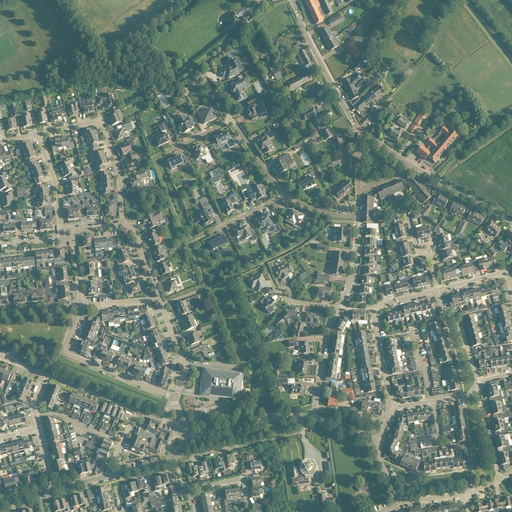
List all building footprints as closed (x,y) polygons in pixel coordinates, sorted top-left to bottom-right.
[(323,22),(312,0),(304,0),(316,25),(323,22)] [(320,0),(328,15),(333,13),(326,0),(320,0)] [(241,8),(244,15),(256,9),(252,3),(241,8)] [(331,26),(343,20),(340,14),(328,21),(331,26)] [(334,39),(330,33),(328,28),(320,33),(326,43),(334,39)] [(334,39),(326,43),(331,51),(340,46),(338,41),(335,42),(334,39)] [(358,49),(363,53),(369,47),(368,47),(370,44),(366,41),(364,43),(358,49)] [(345,47),(354,58),(361,53),(352,42),(345,47)] [(261,59),(269,54),(263,46),(256,51),(261,59)] [(230,56),(241,51),(239,47),(231,51),(232,52),(229,53),(230,56)] [(305,68),(305,69),(306,69),(307,69),(308,69),(309,68),(309,69),(313,67),(304,50),(299,53),(297,54),(304,68),(305,68)] [(231,69),(225,71),(225,70),(220,72),(223,78),(227,76),(229,79),(242,72),(241,71),(242,71),(243,70),(243,69),(242,68),(241,67),(240,67),(239,68),(237,64),(238,63),(239,62),(239,61),(238,60),(238,59),(236,59),(236,60),(235,59),(233,60),(232,59),(231,60),(232,60),(228,62),(231,69)] [(390,68),(382,60),(377,65),(385,73),(390,68)] [(358,70),(365,65),(363,63),(360,61),(353,69),(356,72),(358,70)] [(283,66),(287,74),(291,71),(287,64),(283,66)] [(276,66),(270,69),(272,72),(276,80),(277,81),(283,78),(282,76),(278,69),(276,66)] [(286,84),(289,92),(290,92),(313,80),(309,72),(298,78),(297,75),(292,77),(294,80),(286,84)] [(353,87),(356,84),(360,81),(358,78),(350,82),(349,79),(343,82),(347,90),(353,87)] [(232,91),(232,92),(232,93),(233,93),(234,93),(238,101),(245,98),(243,94),(243,93),(244,93),(244,92),(245,92),(245,91),(245,90),(245,89),(245,88),(249,86),(246,79),(231,87),(233,90),(232,90),(232,91)] [(356,84),(358,87),(359,88),(365,83),(362,79),(360,81),(356,84)] [(367,91),(365,93),(372,102),(373,102),(372,101),(374,100),(375,100),(385,92),(379,86),(369,94),(367,91)] [(353,87),(347,90),(352,101),(359,97),(353,87)] [(275,88),(271,90),(274,98),(279,95),(275,88)] [(359,113),(372,102),(365,93),(362,96),(364,99),(361,101),(360,100),(358,101),(357,101),(353,104),(359,113)] [(104,96),(104,97),(98,98),(99,105),(106,103),(107,107),(115,105),(113,94),(104,96)] [(52,112),(54,121),(58,120),(58,121),(61,120),(63,119),(62,116),(63,116),(63,115),(66,115),(64,106),(62,99),(59,100),(61,106),(57,107),(58,111),(52,112)] [(84,110),(85,114),(89,113),(88,112),(94,111),(93,103),(88,104),(88,100),(83,101),(84,104),(80,105),(81,111),(84,110)] [(74,106),(67,107),(70,118),(77,116),(76,112),(79,111),(77,102),(74,103),(74,106)] [(13,120),(7,121),(7,125),(8,131),(17,129),(16,126),(17,125),(15,119),(15,117),(18,116),(16,107),(15,103),(11,104),(11,108),(13,115),(12,115),(12,118),(13,120)] [(268,115),(266,112),(262,103),(255,106),(255,105),(247,109),(248,112),(248,113),(249,113),(248,114),(249,117),(250,116),(250,117),(252,121),(260,117),(261,119),(268,115)] [(197,110),(204,125),(216,119),(211,109),(204,113),(202,107),(197,110)] [(283,114),(285,118),(287,117),(288,117),(293,114),(291,112),(292,112),(290,108),(284,111),(285,112),(283,114)] [(304,120),(316,114),(314,108),(307,112),(305,108),(299,111),(304,120)] [(41,114),(37,115),(39,124),(46,123),(45,121),(47,120),(45,110),(40,111),(41,114)] [(112,117),(109,118),(109,119),(110,119),(112,126),(121,122),(124,121),(121,115),(119,110),(111,113),(112,117)] [(413,122),(419,127),(428,115),(422,110),(413,122)] [(318,126),(320,131),(324,128),(322,124),(333,118),(329,111),(314,119),(318,126)] [(25,118),(21,119),(23,128),(32,126),(30,114),(24,115),(25,118)] [(191,128),(193,126),(189,117),(186,119),(185,117),(184,118),(184,116),(183,116),(181,116),(179,117),(178,118),(178,119),(178,120),(178,121),(178,123),(176,124),(180,133),(183,132),(184,133),(186,132),(189,130),(189,131),(191,130),(191,128)] [(397,123),(405,128),(410,122),(402,116),(397,123)] [(123,128),(119,130),(114,132),(117,140),(126,137),(125,133),(133,130),(130,122),(121,125),(123,128)] [(155,139),(158,147),(169,142),(167,137),(170,135),(164,123),(157,126),(161,136),(155,139)] [(408,130),(413,133),(418,127),(413,124),(408,130)] [(430,139),(426,144),(430,146),(427,149),(432,154),(428,158),(434,162),(434,163),(444,151),(446,152),(448,150),(447,148),(458,135),(451,130),(451,129),(450,130),(445,125),(444,127),(440,131),(440,132),(433,141),(430,139)] [(87,138),(88,141),(97,137),(98,137),(96,131),(92,132),(90,129),(83,132),(85,138),(87,138)] [(321,133),(326,141),(333,137),(329,129),(321,133)] [(390,135),(397,140),(401,134),(403,131),(399,129),(397,132),(394,129),(390,135)] [(270,146),(271,145),(268,140),(277,135),(275,130),(270,133),(271,135),(263,139),(263,140),(259,142),(262,150),(263,149),(266,154),(272,151),(270,146)] [(230,139),(227,132),(215,138),(217,143),(213,145),(215,150),(220,148),(219,146),(226,143),(229,149),(236,146),(231,138),(230,139)] [(68,137),(61,138),(63,148),(68,147),(69,149),(74,148),(72,140),(72,141),(69,142),(68,137)] [(97,137),(88,141),(89,144),(88,144),(90,151),(98,148),(96,144),(99,143),(97,137)] [(125,145),(120,147),(123,155),(132,151),(132,152),(137,150),(133,141),(136,140),(134,137),(126,140),(128,143),(127,144),(125,145)] [(63,148),(61,138),(54,140),(55,144),(51,145),(53,153),(59,151),(58,149),(63,148)] [(306,145),(308,149),(317,144),(315,140),(306,145)] [(334,142),(337,152),(344,150),(341,140),(334,142)] [(21,155),(25,153),(34,150),(31,143),(28,145),(27,142),(19,145),(21,149),(20,149),(21,155)] [(202,159),(204,160),(205,159),(207,164),(213,161),(209,152),(205,154),(201,146),(198,148),(198,147),(197,147),(196,147),(194,148),(194,149),(193,149),(196,156),(195,157),(195,158),(196,160),(197,160),(201,158),(202,159)] [(422,146),(416,153),(425,160),(428,157),(431,154),(426,150),(422,146)] [(3,150),(0,151),(0,161),(4,160),(5,163),(12,161),(8,152),(5,153),(3,150)] [(34,150),(25,153),(21,155),(24,159),(25,159),(27,164),(34,161),(33,158),(37,157),(34,150)] [(95,159),(96,162),(105,158),(103,152),(97,154),(96,151),(98,150),(89,153),(90,157),(92,157),(93,160),(95,159)] [(128,162),(126,163),(129,171),(132,170),(133,170),(134,170),(135,170),(138,169),(135,160),(139,158),(138,154),(128,158),(129,159),(129,161),(128,162)] [(285,166),(292,162),(288,155),(279,159),(280,163),(276,165),(280,174),(288,171),(285,166)] [(168,163),(169,165),(172,170),(176,168),(176,167),(176,166),(176,167),(175,166),(179,164),(179,165),(183,163),(184,165),(187,164),(184,159),(182,160),(180,156),(167,162),(168,163)] [(341,163),(341,161),(346,159),(346,156),(340,158),(340,159),(331,161),(333,166),(341,163)] [(105,158),(96,162),(98,167),(95,169),(96,173),(105,169),(104,166),(108,164),(105,158)] [(61,171),(62,172),(71,168),(70,165),(73,164),(70,159),(63,162),(64,165),(59,167),(60,168),(61,171)] [(33,171),(34,174),(42,171),(40,165),(36,167),(35,166),(36,165),(35,162),(30,164),(28,165),(31,172),(33,171)] [(69,180),(69,179),(79,177),(87,175),(85,170),(76,174),(76,173),(72,171),(71,168),(62,172),(64,178),(67,176),(69,180)] [(146,171),(133,175),(134,178),(129,180),(132,189),(136,187),(136,188),(138,188),(141,187),(141,186),(144,185),(142,179),(148,177),(147,177),(150,176),(148,170),(146,170),(146,171)] [(42,171),(34,174),(35,178),(33,178),(36,185),(43,183),(42,179),(41,180),(40,179),(45,177),(42,171)] [(103,180),(103,184),(112,183),(111,177),(109,177),(108,176),(108,172),(101,173),(101,180),(103,180)] [(312,178),(315,177),(312,172),(305,176),(307,181),(298,185),(301,192),(306,190),(306,191),(307,190),(311,187),(312,188),(313,188),(312,187),(316,186),(312,178)] [(214,182),(215,184),(221,181),(220,179),(222,178),(220,175),(210,180),(211,183),(214,182)] [(66,184),(66,190),(76,189),(76,186),(79,185),(79,177),(69,179),(69,180),(71,179),(72,183),(66,184)] [(406,185),(410,190),(419,183),(414,177),(406,185)] [(400,180),(394,183),(399,193),(405,190),(400,180)] [(347,181),(341,187),(346,193),(353,188),(347,181)] [(7,182),(0,184),(0,191),(5,189),(6,192),(12,190),(10,184),(8,185),(7,182)] [(112,183),(103,184),(104,187),(102,188),(103,195),(110,194),(109,190),(110,189),(113,189),(113,183),(112,183)] [(394,183),(388,186),(393,196),(399,193),(394,183)] [(410,190),(415,195),(423,188),(419,183),(410,190)] [(257,187),(258,188),(253,190),(253,191),(249,193),(248,194),(246,190),(242,192),(246,200),(250,198),(250,197),(251,197),(253,201),(257,199),(258,200),(262,198),(262,199),(265,197),(266,196),(264,193),(265,192),(264,189),(263,189),(261,186),(260,185),(257,187)] [(40,194),(40,197),(49,196),(49,189),(45,190),(45,186),(36,187),(37,194),(40,194)] [(388,186),(383,188),(387,198),(393,196),(388,186)] [(346,193),(341,187),(334,192),(340,199),(346,193)] [(387,198),(383,188),(377,191),(377,193),(374,194),(375,198),(379,196),(381,201),(387,198)] [(415,195),(420,200),(428,193),(423,188),(415,195)] [(76,189),(66,190),(67,196),(72,195),(73,198),(80,198),(80,191),(76,192),(76,189)] [(226,203),(221,205),(223,210),(225,209),(228,215),(231,213),(231,212),(234,211),(233,208),(232,205),(236,203),(240,201),(235,192),(229,195),(230,198),(226,200),(225,200),(226,203)] [(428,193),(420,200),(423,204),(428,200),(430,201),(432,199),(428,193)] [(13,202),(12,194),(5,194),(5,198),(1,199),(2,200),(3,200),(3,207),(12,207),(12,202),(13,202)] [(49,196),(40,197),(40,202),(38,202),(38,208),(46,207),(45,207),(45,204),(50,203),(49,196)] [(432,203),(435,205),(436,204),(444,209),(449,200),(440,196),(438,199),(435,198),(432,203)] [(109,206),(105,207),(106,216),(114,216),(113,214),(113,209),(117,209),(116,202),(109,203),(109,206)] [(450,211),(462,217),(466,209),(454,203),(450,211)] [(95,208),(93,209),(93,218),(97,217),(97,216),(99,216),(99,214),(102,213),(101,204),(98,204),(95,204),(95,208)] [(77,210),(73,210),(74,219),(81,219),(80,215),(84,215),(83,205),(77,205),(77,206),(77,210)] [(87,205),(83,205),(84,215),(87,215),(87,217),(89,217),(90,218),(93,218),(93,209),(89,209),(87,205)] [(199,215),(200,216),(196,218),(198,223),(202,221),(204,226),(205,225),(206,225),(206,226),(214,222),(211,216),(214,214),(210,206),(205,209),(206,212),(199,215)] [(74,219),(73,210),(70,210),(69,207),(63,207),(64,217),(68,216),(68,220),(74,219)] [(421,214),(425,218),(429,212),(425,208),(421,214)] [(304,217),(300,215),(296,212),(296,213),(292,211),(288,219),(287,218),(287,220),(286,222),(294,226),(296,223),(300,225),(301,223),(302,222),(301,222),(304,217)] [(155,221),(162,218),(160,212),(153,215),(145,218),(141,220),(143,224),(143,225),(147,224),(149,229),(158,226),(155,221)] [(467,220),(476,224),(476,223),(480,225),(483,217),(475,213),(474,214),(471,213),(467,220)] [(274,226),(272,223),(271,223),(269,219),(270,219),(269,217),(270,217),(268,214),(265,215),(266,217),(260,219),(259,219),(257,220),(257,221),(256,221),(260,229),(264,227),(266,231),(269,229),(271,232),(275,230),(277,233),(281,231),(277,224),(274,226)] [(50,221),(46,221),(47,230),(53,230),(53,226),(56,226),(55,216),(49,217),(50,221)] [(36,225),(35,218),(32,218),(26,219),(27,223),(28,232),(32,232),(31,230),(33,230),(33,228),(36,228),(36,225)] [(35,218),(36,225),(36,228),(40,227),(40,231),(47,230),(46,221),(42,221),(42,218),(35,218)] [(21,220),(17,220),(18,227),(19,232),(22,232),(22,231),(24,231),(24,232),(28,232),(27,223),(26,219),(21,220)] [(18,227),(17,220),(9,221),(9,225),(10,234),(14,233),(14,232),(16,232),(15,227),(18,227)] [(10,234),(9,225),(9,221),(0,221),(0,225),(0,228),(3,228),(4,233),(6,233),(6,234),(10,234)] [(484,229),(487,232),(492,236),(492,235),(495,237),(501,231),(496,227),(496,226),(491,221),(484,229)] [(393,228),(395,234),(405,231),(403,225),(398,226),(397,223),(391,224),(392,228),(393,228)] [(238,229),(238,230),(234,232),(237,239),(243,235),(245,240),(251,237),(254,241),(258,239),(255,233),(251,235),(246,226),(242,228),(241,227),(238,229)] [(365,236),(370,236),(375,237),(375,236),(376,230),(378,230),(378,227),(371,226),(371,230),(365,229),(365,236)] [(428,226),(422,228),(425,237),(431,236),(428,226)] [(460,226),(455,235),(460,237),(464,228),(460,226)] [(425,237),(422,228),(416,229),(418,239),(425,237)] [(148,233),(150,236),(147,237),(151,247),(161,244),(157,234),(158,233),(157,229),(148,233)] [(337,242),(346,243),(346,238),(346,233),(346,229),(337,229),(337,230),(333,230),(333,235),(337,235),(337,242)] [(395,240),(396,243),(402,241),(402,238),(407,237),(405,231),(395,234),(397,239),(395,240)] [(437,238),(439,244),(449,242),(447,235),(437,238)] [(209,243),(212,250),(220,246),(221,249),(228,248),(229,249),(226,243),(227,242),(224,236),(209,243)] [(365,246),(368,246),(375,246),(377,246),(377,240),(379,240),(379,237),(375,236),(375,237),(370,236),(370,239),(365,239),(365,246)] [(89,250),(95,250),(94,242),(91,242),(91,237),(83,238),(84,247),(88,247),(89,250)] [(511,240),(510,238),(505,244),(501,240),(496,245),(503,252),(508,247),(511,251),(511,240)] [(113,250),(115,250),(119,243),(112,244),(112,240),(106,241),(107,251),(109,251),(109,249),(112,248),(113,250)] [(398,246),(400,252),(410,249),(408,243),(403,244),(402,241),(396,243),(397,246),(398,246)] [(446,249),(446,252),(451,251),(453,251),(453,250),(455,249),(454,247),(451,248),(449,242),(439,244),(441,251),(446,249)] [(116,260),(128,255),(127,252),(126,252),(125,250),(122,251),(119,243),(115,250),(117,254),(118,253),(120,258),(116,260)] [(155,252),(153,253),(154,256),(155,256),(157,262),(166,259),(163,251),(165,250),(163,245),(154,249),(155,252)] [(364,255),(370,256),(375,256),(377,256),(377,251),(380,250),(380,246),(377,246),(375,246),(368,246),(368,249),(365,249),(364,255)] [(487,252),(492,257),(496,253),(491,248),(489,249),(487,252)] [(54,255),(54,260),(54,263),(61,263),(60,259),(65,259),(64,249),(56,250),(57,255),(54,255)] [(401,261),(402,261),(407,260),(407,257),(411,255),(410,249),(400,252),(401,255),(400,256),(401,261)] [(446,252),(441,254),(443,260),(448,259),(449,262),(456,260),(458,259),(457,257),(455,257),(453,257),(451,251),(446,252)] [(335,252),(333,262),(343,263),(345,253),(335,252)] [(118,266),(119,268),(126,266),(125,263),(129,261),(129,259),(130,259),(128,255),(116,260),(119,265),(118,266)] [(364,265),(369,265),(374,265),(376,265),(376,266),(378,266),(378,262),(377,262),(377,259),(377,256),(375,256),(370,256),(369,259),(364,258),(364,265)] [(476,260),(474,261),(476,267),(479,266),(480,271),(487,269),(484,260),(483,257),(482,257),(475,259),(476,260)] [(402,261),(404,267),(402,267),(403,271),(410,269),(409,266),(414,265),(412,258),(407,260),(402,261)] [(492,258),(484,260),(487,269),(493,268),(491,263),(494,262),(495,268),(498,268),(500,265),(492,258)] [(4,264),(4,269),(12,268),(11,260),(6,260),(5,260),(5,261),(6,264),(4,264)] [(85,267),(85,271),(98,270),(97,261),(90,261),(91,264),(86,265),(86,267),(85,267)] [(470,264),(466,265),(468,274),(475,273),(473,268),(476,267),(474,261),(470,262),(470,264)] [(343,263),(333,262),(332,275),(341,276),(343,263)] [(168,268),(171,267),(169,263),(166,264),(166,263),(159,266),(163,275),(170,273),(168,268)] [(277,269),(274,270),(278,279),(281,278),(283,276),(285,279),(288,277),(289,277),(288,275),(292,273),(288,264),(283,266),(280,268),(280,269),(278,270),(277,269)] [(364,275),(367,275),(374,275),(377,275),(378,269),(380,269),(380,266),(378,266),(376,266),(376,265),(374,265),(369,265),(369,268),(364,268),(364,275)] [(458,272),(456,265),(453,266),(454,268),(448,270),(450,279),(457,278),(456,275),(459,274),(458,272)] [(468,274),(466,265),(460,266),(459,265),(456,265),(458,272),(459,274),(461,273),(462,276),(468,274)] [(135,272),(133,269),(132,269),(132,267),(128,268),(127,266),(126,266),(119,268),(121,271),(123,277),(135,272)] [(56,276),(59,276),(68,275),(68,271),(67,272),(67,269),(65,270),(64,267),(55,268),(55,270),(56,276)] [(92,276),(92,279),(99,279),(98,270),(85,271),(86,275),(87,275),(87,277),(92,276)] [(450,279),(448,270),(442,271),(441,270),(438,270),(440,277),(443,276),(444,281),(450,279)] [(125,282),(126,285),(132,283),(131,280),(136,278),(135,276),(136,276),(135,272),(123,277),(125,282)] [(301,277),(303,281),(309,277),(306,272),(303,274),(304,275),(301,277)] [(424,276),(418,277),(421,287),(430,285),(427,273),(424,274),(424,276)] [(248,280),(251,287),(255,285),(258,292),(266,289),(264,283),(265,282),(262,274),(248,280)] [(56,282),(56,285),(63,285),(63,282),(68,281),(67,279),(69,279),(68,275),(59,276),(60,282),(56,282)] [(167,283),(166,284),(166,285),(168,289),(169,292),(172,291),(172,292),(178,289),(177,287),(181,285),(180,282),(179,281),(177,275),(175,276),(170,278),(172,281),(167,283)] [(361,284),(364,284),(372,285),(372,284),(371,284),(372,278),(374,278),(374,275),(367,275),(367,278),(362,278),(361,284)] [(411,276),(408,277),(410,284),(413,283),(415,289),(421,287),(418,277),(412,279),(411,276)] [(405,280),(400,281),(402,291),(409,289),(407,285),(410,284),(408,277),(405,278),(405,280)] [(87,285),(87,289),(96,288),(100,287),(100,286),(101,286),(100,283),(99,283),(99,279),(92,279),(92,282),(88,283),(88,285),(87,285)] [(390,282),(390,285),(391,285),(392,289),(395,288),(396,293),(402,291),(400,281),(394,283),(393,281),(390,282)] [(132,283),(126,285),(125,286),(127,292),(130,291),(131,291),(127,293),(128,296),(127,296),(127,297),(133,296),(133,294),(141,291),(138,284),(134,286),(132,283)] [(359,294),(362,294),(371,294),(369,294),(369,288),(372,288),(372,285),(364,284),(364,287),(359,287),(359,294)] [(391,285),(390,285),(384,286),(384,284),(381,285),(382,290),(382,292),(386,291),(387,296),(393,295),(392,289),(391,285)] [(57,292),(57,294),(70,293),(70,289),(68,289),(68,287),(63,288),(63,285),(56,285),(56,289),(57,290),(56,290),(56,292),(57,292)] [(495,285),(490,287),(492,295),(493,298),(498,297),(498,295),(501,294),(499,287),(496,288),(495,285)] [(324,298),(324,299),(330,299),(331,290),(318,288),(317,297),(324,298)] [(481,297),(481,298),(481,300),(481,301),(487,299),(486,296),(484,288),(479,290),(481,297)] [(31,291),(28,291),(29,298),(32,298),(32,302),(34,302),(34,304),(38,303),(37,289),(31,290),(31,291)] [(43,289),(37,289),(38,303),(42,303),(42,302),(44,301),(43,297),(46,296),(46,295),(46,293),(46,289),(43,290),(43,289)] [(481,298),(481,297),(479,290),(479,289),(473,291),(476,302),(481,300),(481,298)] [(28,291),(19,292),(20,305),(24,304),(24,303),(26,303),(26,298),(29,298),(28,291)] [(473,291),(468,292),(470,300),(473,299),(474,303),(476,303),(476,302),(473,291)] [(19,292),(10,293),(11,300),(14,299),(14,304),(16,304),(16,305),(20,305),(19,292)] [(7,293),(1,294),(2,306),(6,306),(6,305),(8,305),(8,300),(11,300),(10,293),(7,293)] [(70,293),(57,294),(58,302),(61,302),(61,303),(65,303),(64,300),(69,299),(69,297),(70,297),(70,293)] [(357,300),(357,303),(367,304),(367,297),(370,298),(371,294),(362,294),(362,297),(355,297),(355,300),(357,300)] [(456,295),(457,296),(460,306),(465,305),(464,302),(462,294),(456,295)] [(457,296),(451,297),(452,300),(449,301),(451,308),(454,307),(454,308),(460,306),(457,296)] [(273,304),(275,302),(270,297),(268,299),(266,297),(260,302),(263,305),(265,303),(269,306),(265,309),(270,315),(277,308),(273,304)] [(431,301),(425,303),(427,311),(433,309),(433,312),(437,311),(435,303),(431,304),(431,301)] [(185,302),(176,305),(179,313),(178,313),(180,317),(189,313),(193,311),(192,307),(191,307),(191,306),(190,306),(189,305),(186,305),(185,302)] [(425,303),(420,304),(422,312),(421,312),(422,312),(425,312),(427,319),(429,318),(427,311),(425,303)] [(134,318),(134,309),(130,310),(130,311),(128,311),(128,314),(125,314),(125,320),(126,322),(135,322),(135,321),(134,318)] [(138,309),(134,309),(134,318),(140,318),(140,317),(143,317),(147,311),(140,311),(140,310),(138,310),(138,309)] [(149,317),(147,311),(143,317),(144,319),(143,319),(145,325),(154,321),(152,318),(151,318),(151,316),(149,317)] [(108,321),(107,312),(107,313),(102,313),(102,316),(95,316),(99,322),(100,322),(102,321),(102,322),(108,321)] [(288,313),(287,312),(278,320),(275,323),(276,325),(276,326),(277,327),(278,327),(279,328),(282,325),(286,321),(288,323),(290,321),(295,322),(296,313),(291,312),(291,313),(288,313)] [(355,313),(346,313),(350,319),(352,319),(352,321),(358,321),(359,312),(355,312),(355,313)] [(363,312),(359,312),(358,321),(368,321),(368,315),(365,315),(365,313),(363,313),(363,312)] [(319,315),(313,314),(307,313),(305,323),(309,323),(318,324),(319,315)] [(342,317),(338,323),(345,327),(350,319),(346,313),(343,318),(342,317)] [(95,316),(95,318),(93,323),(90,321),(87,327),(96,331),(98,325),(99,322),(95,316)] [(184,324),(186,331),(196,327),(192,316),(181,320),(183,325),(184,324)] [(155,325),(154,321),(145,325),(142,326),(145,334),(153,331),(152,328),(155,327),(154,325),(155,325)] [(336,329),(334,332),(340,334),(345,327),(338,323),(335,328),(336,329)] [(511,325),(499,329),(501,334),(511,331),(511,329),(511,328),(511,325)] [(85,332),(86,333),(94,336),(96,331),(87,327),(85,332)] [(295,336),(301,337),(303,329),(297,327),(295,336)] [(147,341),(151,340),(159,337),(156,332),(145,336),(147,341)] [(189,342),(191,345),(205,340),(203,336),(199,337),(197,332),(193,334),(188,336),(190,341),(189,342)] [(277,337),(272,341),(273,342),(286,340),(281,335),(278,332),(275,335),(277,337)] [(334,332),(333,342),(341,343),(341,337),(340,337),(340,334),(334,332)] [(92,341),(94,336),(86,333),(86,335),(84,334),(83,338),(87,339),(92,341)] [(511,336),(502,339),(503,345),(510,344),(511,343),(511,336)] [(151,340),(153,346),(161,342),(160,341),(161,340),(160,337),(159,337),(151,340)] [(81,342),(80,346),(88,349),(90,344),(92,345),(93,342),(92,341),(87,339),(86,342),(83,341),(82,343),(81,342)] [(155,351),(156,351),(156,350),(163,348),(161,342),(153,346),(155,351)] [(310,353),(308,343),(301,344),(303,354),(310,353)] [(206,351),(207,350),(205,344),(199,347),(199,348),(192,350),(192,351),(191,351),(196,353),(198,353),(198,354),(202,356),(204,355),(204,357),(209,359),(208,358),(209,358),(206,351)] [(108,348),(102,345),(100,351),(99,354),(101,355),(100,357),(102,358),(102,359),(105,361),(109,352),(106,351),(108,348)] [(88,349),(80,346),(78,350),(79,350),(79,352),(81,353),(80,354),(85,356),(86,355),(88,349)] [(156,350),(156,351),(158,356),(166,353),(164,347),(163,348),(156,350)] [(112,359),(115,360),(119,352),(110,348),(109,352),(105,361),(109,362),(110,361),(111,362),(112,359)] [(339,355),(340,349),(332,348),(331,354),(332,355),(332,358),(340,359),(342,359),(342,356),(339,355)] [(119,366),(122,367),(127,355),(119,352),(115,360),(118,362),(117,364),(119,365),(119,366)] [(168,358),(166,353),(158,356),(160,361),(167,358),(167,359),(168,358)] [(131,369),(135,361),(135,358),(127,355),(122,367),(126,369),(126,368),(128,369),(128,368),(131,369)] [(169,364),(167,359),(167,358),(160,361),(156,362),(157,362),(159,367),(168,371),(168,368),(167,365),(169,364)] [(330,360),(329,366),(337,368),(338,360),(340,361),(340,359),(332,358),(332,361),(330,360)] [(299,366),(298,374),(306,375),(307,368),(308,361),(300,360),(299,366)] [(142,367),(143,364),(135,361),(131,369),(134,370),(133,373),(135,373),(135,374),(138,376),(142,367)] [(145,374),(148,375),(150,372),(151,369),(145,367),(144,369),(142,367),(138,376),(142,377),(142,376),(144,377),(145,374)] [(159,378),(168,381),(169,378),(168,377),(169,375),(171,376),(172,372),(168,371),(159,367),(159,369),(157,377),(159,378)] [(273,371),(276,380),(287,379),(287,373),(280,374),(278,369),(273,371)] [(241,395),(243,374),(205,370),(204,374),(202,374),(200,395),(218,397),(241,400),(241,395)] [(6,372),(3,379),(8,381),(12,373),(8,371),(8,372),(6,372)] [(336,374),(328,372),(327,372),(326,376),(328,376),(327,378),(326,378),(325,381),(332,382),(332,379),(335,380),(336,374)] [(20,382),(23,384),(30,387),(33,381),(25,378),(24,381),(21,380),(20,382)] [(168,381),(159,378),(157,384),(165,386),(165,384),(166,385),(168,381)] [(488,392),(489,393),(498,391),(496,381),(490,383),(490,384),(490,387),(487,388),(488,389),(487,389),(487,391),(488,392)] [(23,384),(21,389),(28,392),(30,387),(23,384)] [(292,392),(291,394),(297,395),(297,394),(303,395),(304,386),(298,385),(298,386),(292,385),(291,392),(292,392)] [(53,386),(51,391),(59,394),(61,389),(53,386)] [(396,394),(399,396),(403,391),(402,390),(401,387),(394,388),(396,394)] [(341,391),(342,396),(351,394),(352,399),(355,398),(353,388),(341,391)] [(16,393),(19,394),(26,397),(28,392),(21,389),(20,392),(17,391),(16,393)] [(495,397),(495,400),(502,398),(500,390),(498,391),(489,393),(490,398),(495,397)] [(51,391),(49,396),(57,399),(59,394),(51,391)] [(26,397),(19,394),(16,400),(24,403),(26,397)] [(69,402),(75,404),(78,396),(75,394),(74,395),(72,394),(70,399),(69,402)] [(337,400),(334,399),(335,395),(331,394),(330,399),(329,398),(328,406),(336,407),(337,400)] [(49,396),(47,402),(55,405),(58,406),(58,404),(56,402),(57,399),(49,396)] [(75,404),(80,406),(83,399),(81,398),(81,397),(78,396),(75,404)] [(80,406),(85,408),(89,400),(85,398),(85,399),(83,399),(80,406)] [(491,404),(492,410),(504,407),(503,402),(503,401),(502,398),(495,400),(496,403),(491,404)] [(89,400),(85,408),(84,411),(89,413),(90,410),(93,403),(91,402),(92,401),(89,400)] [(367,412),(368,404),(368,400),(367,400),(366,401),(363,400),(363,401),(359,401),(358,407),(362,408),(361,411),(367,412)] [(55,405),(47,402),(45,407),(52,410),(55,405)] [(382,411),(383,404),(380,403),(376,402),(376,405),(374,404),(373,413),(378,413),(379,410),(382,411)] [(95,404),(93,403),(90,410),(96,413),(99,404),(96,403),(95,404)] [(99,412),(105,414),(108,406),(103,403),(99,412)] [(105,414),(110,416),(114,408),(108,406),(105,414)] [(498,414),(499,417),(506,415),(506,412),(505,412),(504,407),(492,410),(494,415),(498,414)] [(110,416),(115,418),(119,410),(114,408),(110,416)] [(115,418),(114,422),(117,424),(119,420),(121,420),(124,412),(119,410),(115,418)] [(431,421),(432,428),(433,435),(436,434),(435,427),(433,414),(430,415),(429,411),(424,412),(424,413),(425,420),(430,420),(431,421)] [(18,413),(19,416),(21,424),(26,423),(24,415),(21,415),(21,412),(18,413)] [(0,425),(3,427),(9,426),(8,419),(7,417),(5,417),(0,414),(0,425)] [(399,415),(396,423),(403,425),(404,421),(408,421),(407,414),(399,415)] [(493,421),(494,427),(506,424),(506,423),(505,424),(504,419),(507,418),(506,415),(499,417),(500,419),(493,421)] [(45,418),(47,427),(55,425),(53,419),(51,420),(51,417),(45,418)] [(164,444),(168,445),(173,434),(172,433),(160,429),(161,425),(162,424),(150,420),(150,421),(146,430),(141,428),(138,433),(135,432),(129,447),(130,447),(133,448),(132,448),(132,449),(143,454),(144,453),(147,454),(147,453),(149,454),(148,454),(151,455),(152,452),(157,454),(158,454),(163,443),(164,444)] [(396,427),(396,428),(404,431),(405,426),(403,425),(396,423),(395,427),(396,427)] [(500,431),(501,434),(508,432),(506,424),(494,427),(496,432),(500,431)] [(394,429),(393,433),(402,436),(404,431),(396,428),(395,430),(394,429)] [(496,444),(508,441),(510,440),(508,432),(501,434),(502,436),(495,438),(496,444)] [(393,433),(391,439),(392,439),(396,441),(398,441),(399,441),(398,442),(400,442),(403,443),(403,442),(403,437),(402,436),(393,433)] [(466,435),(456,437),(457,444),(464,443),(464,442),(467,441),(466,435)] [(111,448),(112,445),(113,445),(114,443),(113,442),(105,439),(103,443),(103,444),(111,448)] [(391,439),(389,444),(395,446),(395,447),(397,447),(398,442),(399,441),(398,441),(396,441),(392,439),(391,439)] [(31,440),(22,442),(24,450),(30,449),(31,452),(34,451),(31,440)] [(502,448),(503,451),(510,449),(510,446),(509,446),(508,441),(496,444),(498,449),(502,448)] [(22,442),(17,444),(19,454),(25,453),(24,450),(22,442)] [(17,444),(11,445),(13,453),(14,455),(19,454),(17,444)] [(109,453),(110,450),(111,449),(111,448),(103,444),(101,450),(109,453)] [(388,450),(389,453),(395,451),(394,449),(395,447),(395,446),(389,444),(387,450),(388,450)] [(499,455),(500,460),(509,458),(507,453),(511,452),(510,449),(503,451),(504,453),(499,455)] [(109,455),(109,454),(109,453),(101,450),(99,455),(107,458),(108,455),(109,455)] [(400,458),(402,459),(404,456),(401,455),(398,453),(397,453),(395,452),(395,451),(389,453),(390,456),(390,457),(395,460),(397,457),(400,458)] [(400,465),(405,467),(409,460),(410,456),(405,454),(404,456),(402,459),(400,465)] [(107,460),(107,459),(107,458),(99,455),(96,462),(93,462),(94,469),(95,472),(98,471),(103,470),(105,465),(103,464),(103,463),(105,464),(106,461),(107,460)] [(232,464),(236,464),(234,455),(227,456),(227,459),(228,460),(225,461),(224,461),(225,463),(225,465),(226,470),(233,468),(232,464)] [(245,456),(247,467),(250,466),(251,471),(261,469),(260,461),(251,462),(250,456),(245,456)] [(405,467),(410,470),(415,459),(410,456),(409,460),(405,467)] [(509,458),(500,460),(501,466),(504,465),(504,467),(503,468),(505,471),(511,466),(511,465),(510,463),(509,458)] [(415,459),(410,470),(415,472),(419,465),(419,464),(419,463),(419,461),(415,459)] [(54,462),(55,468),(63,466),(62,461),(64,460),(56,462),(54,462)] [(226,470),(225,465),(225,463),(221,464),(220,460),(213,461),(214,464),(215,470),(219,470),(220,473),(227,472),(226,470)] [(94,469),(93,462),(84,465),(86,473),(88,473),(89,473),(91,473),(91,472),(92,472),(91,470),(94,469)] [(208,472),(206,463),(200,464),(201,468),(198,469),(198,471),(199,476),(199,478),(206,476),(205,475),(208,475),(207,472),(208,472)] [(199,476),(198,471),(198,469),(197,467),(194,468),(193,464),(187,465),(189,474),(192,474),(193,477),(199,476)] [(290,468),(291,479),(290,479),(291,486),(298,485),(298,484),(311,483),(310,479),(313,478),(313,472),(311,473),(311,472),(312,472),(312,471),(312,470),(313,470),(313,469),(313,468),(312,467),(312,466),(311,466),(311,465),(310,465),(309,464),(308,464),(307,464),(306,465),(305,465),(305,466),(304,467),(304,468),(304,469),(304,470),(304,471),(305,471),(305,472),(306,472),(306,473),(307,473),(304,473),(304,474),(298,474),(297,467),(290,468)] [(29,475),(23,476),(21,477),(22,481),(24,480),(26,486),(34,484),(33,481),(35,480),(34,478),(39,477),(37,471),(28,473),(29,475)] [(11,475),(2,478),(3,482),(4,482),(7,491),(12,490),(13,490),(15,490),(15,489),(16,489),(15,483),(19,482),(17,475),(17,474),(11,475)] [(161,477),(164,490),(167,489),(170,488),(170,490),(171,490),(173,496),(179,495),(178,486),(176,479),(169,481),(167,475),(161,477),(161,478),(161,477)] [(252,485),(253,488),(261,487),(261,483),(262,482),(261,478),(259,478),(258,475),(256,475),(257,478),(250,479),(251,485),(252,485)] [(150,486),(152,496),(154,496),(154,495),(154,492),(164,490),(161,477),(161,478),(154,479),(155,484),(150,486)] [(153,500),(152,497),(152,496),(150,486),(149,485),(148,485),(144,486),(143,481),(136,482),(136,483),(138,491),(141,490),(142,494),(146,493),(148,501),(153,500)] [(138,492),(138,491),(136,483),(128,485),(129,490),(125,491),(126,498),(135,497),(134,493),(138,492)] [(94,493),(95,496),(107,493),(107,490),(109,490),(108,487),(98,489),(99,492),(94,493)] [(253,488),(252,488),(252,493),(251,493),(252,498),(254,498),(255,501),(256,505),(258,504),(258,501),(260,501),(260,494),(263,493),(263,487),(261,487),(253,488)] [(230,500),(234,499),(233,490),(232,490),(232,489),(229,490),(229,491),(226,491),(227,504),(231,503),(230,500)] [(233,490),(234,499),(238,499),(238,502),(240,502),(241,502),(240,489),(233,490)] [(88,497),(89,503),(91,502),(92,502),(91,499),(95,498),(100,497),(101,500),(111,498),(110,496),(108,496),(107,493),(95,496),(92,496),(88,497)] [(318,495),(320,507),(326,506),(326,505),(335,504),(334,499),(326,500),(325,494),(318,495)] [(83,495),(77,496),(79,506),(82,505),(83,508),(89,507),(88,503),(87,499),(84,499),(83,495)] [(72,502),(69,503),(71,511),(77,510),(76,507),(79,506),(77,496),(71,498),(72,502)] [(171,502),(166,503),(167,506),(179,503),(179,500),(180,499),(180,497),(170,499),(171,502)] [(504,502),(501,503),(503,511),(506,511),(507,511),(506,507),(511,506),(511,505),(511,500),(510,501),(509,497),(504,499),(504,502)] [(111,498),(101,500),(101,504),(97,505),(97,507),(110,504),(109,501),(111,501),(111,498)] [(136,502),(128,504),(128,503),(126,504),(127,507),(141,504),(139,498),(135,499),(136,502)] [(65,499),(59,501),(61,511),(64,510),(64,511),(68,511),(71,511),(69,503),(66,504),(65,499)] [(498,500),(492,501),(494,510),(499,509),(499,511),(503,511),(501,503),(498,503),(498,500)] [(61,511),(59,501),(53,502),(54,507),(51,508),(51,509),(49,509),(49,508),(48,508),(49,511),(58,511),(61,511)] [(484,506),(485,511),(488,511),(489,511),(494,510),(492,501),(486,502),(487,506),(484,506)] [(485,511),(484,506),(481,507),(480,503),(474,505),(475,511),(485,511)]
